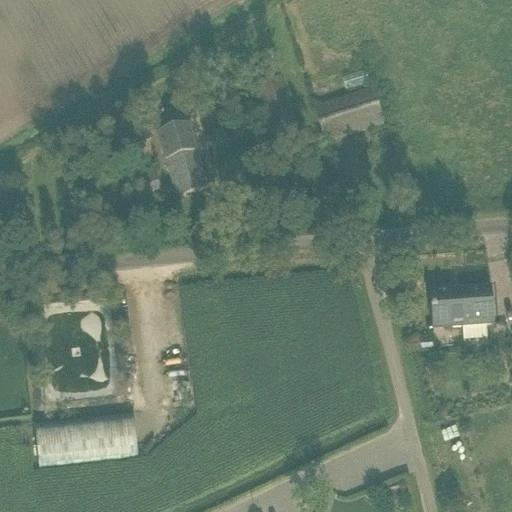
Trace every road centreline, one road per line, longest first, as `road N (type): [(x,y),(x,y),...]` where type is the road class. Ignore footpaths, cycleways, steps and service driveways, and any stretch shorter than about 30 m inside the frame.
road 1 (unclassified): [(0,278),(366,244)]
road 2 (unclassified): [(430,511),(366,244)]
road 3 (unclassified): [(366,244),(511,231)]
